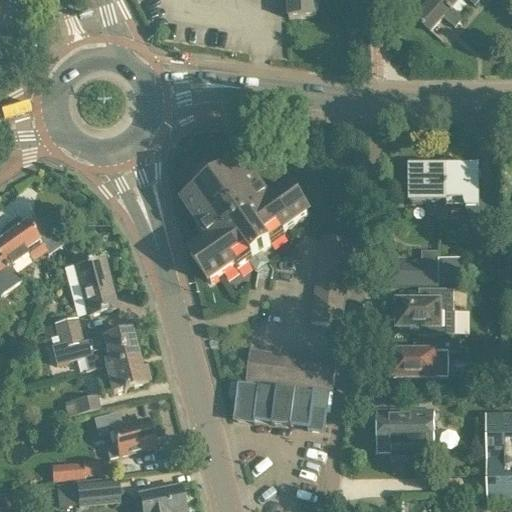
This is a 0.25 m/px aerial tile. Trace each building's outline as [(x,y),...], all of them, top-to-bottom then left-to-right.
[(288,0),(290,21),(317,20),(315,0),(288,0)] [(439,0),(432,0),(415,19),(430,33),(443,19),(455,30),(463,21),(451,11),(439,0)] [(439,0),(451,11),(460,0),(466,0),(475,8),(482,0),(439,0)] [(242,165),(184,206),(210,243),(190,256),(211,285),(235,268),(237,272),(271,248),(269,244),(308,217),(288,188),(268,202),(242,165)] [(450,171),(447,171),(447,206),(465,206),(467,212),(472,226),(495,226),(495,199),(479,199),(479,171),(462,171),(462,168),(450,168),(450,171)] [(410,171),(410,203),(437,203),(437,222),(447,222),(447,206),(447,171),(410,171)] [(0,301),(1,301),(8,310),(26,296),(20,288),(21,287),(9,271),(29,257),(25,252),(38,244),(48,258),(63,248),(43,220),(30,229),(26,224),(0,242),(0,301)] [(323,238),(310,324),(340,329),(340,326),(353,242),(323,238)] [(394,266),(393,286),(435,288),(436,256),(422,256),(422,267),(394,266)] [(102,262),(75,269),(89,320),(116,313),(102,262)] [(460,264),(436,264),(435,288),(459,288),(460,264)] [(490,290),(490,300),(502,300),(502,290),(490,290)] [(393,311),(393,322),(397,324),(397,330),(439,331),(440,314),(453,315),(453,292),(426,292),(426,304),(397,303),(397,309),(393,311)] [(76,322),(54,328),(58,340),(80,334),(76,322)] [(129,333),(89,344),(97,373),(105,371),(137,363),(129,333)] [(80,334),(58,340),(61,353),(83,347),(80,334)] [(388,362),(388,373),(391,375),(391,381),(447,381),(447,355),(459,355),(460,343),(420,342),(420,354),(392,354),(392,359),(388,362)] [(250,353),(246,384),(332,395),(336,364),(250,353)] [(108,381),(97,384),(101,399),(112,396),(112,397),(148,387),(147,386),(146,386),(143,374),(140,375),(137,363),(105,371),(108,381)] [(325,412),(311,410),(313,396),(241,387),(236,421),(308,430),(308,432),(322,434),(325,412)] [(97,400),(63,408),(67,421),(100,413),(97,400)] [(434,413),(377,414),(377,454),(434,453),(434,446),(449,446),(448,428),(434,428),(434,413)] [(117,419),(95,424),(98,438),(111,435),(118,461),(154,452),(146,424),(120,431),(117,419)] [(511,425),(487,426),(488,506),(511,505),(511,425)] [(83,470),(59,472),(61,486),(84,484),(84,481),(107,478),(106,465),(83,468),(83,470)] [(117,483),(60,489),(62,510),(77,509),(78,511),(120,507),(117,483)] [(184,511),(180,490),(138,498),(140,511),(184,511)]
